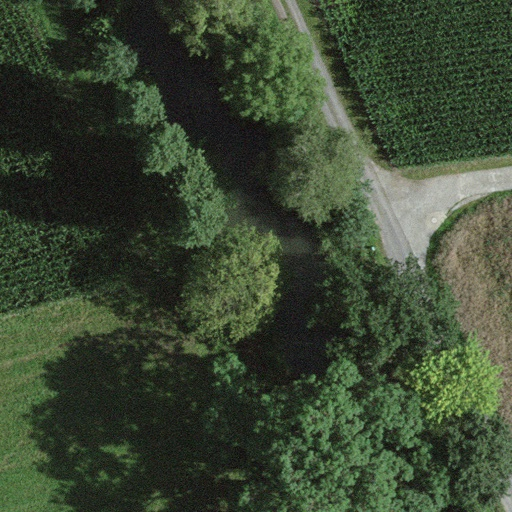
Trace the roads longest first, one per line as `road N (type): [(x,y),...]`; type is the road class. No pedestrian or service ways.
road 1 (track): [(511,498),(287,0)]
road 2 (track): [(511,176),(382,221)]
